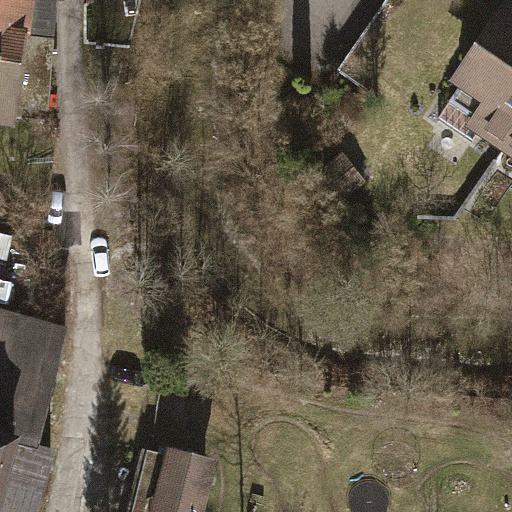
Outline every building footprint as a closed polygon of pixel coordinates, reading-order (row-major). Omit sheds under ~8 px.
[(0,0),(0,32),(33,36),(37,0),(0,0)] [(59,0),(37,0),(33,36),(55,38),(59,0)] [(427,0),(389,0),(381,12),(438,49),(458,19),(427,0)] [(427,0),(458,19),(470,0),(427,0)] [(511,0),(509,0),(454,84),(485,104),(469,128),(507,153),(511,144),(511,0)] [(381,12),(341,73),(398,110),(438,49),(381,12)] [(0,126),(18,130),(20,106),(52,110),(55,38),(33,36),(0,32),(0,126)] [(370,184),(345,153),(321,173),(346,204),(370,184)] [(0,511),(45,511),(60,457),(39,452),(72,331),(0,311),(0,511)] [(153,438),(99,425),(93,450),(147,463),(153,438)] [(205,511),(220,460),(171,447),(152,511),(205,511)]
